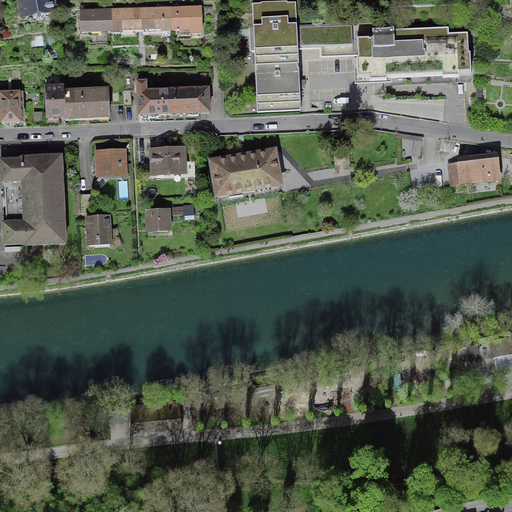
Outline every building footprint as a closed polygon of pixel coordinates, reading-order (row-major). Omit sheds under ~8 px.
[(19,0),(22,16),(33,14),(34,18),(37,20),(42,20),(44,16),(44,13),(54,11),(51,0),(19,0)] [(254,52),(257,113),(301,111),(300,84),(298,51),(321,50),(321,58),(358,57),(357,40),(356,23),(296,26),(295,3),(287,3),(287,2),(261,3),(261,4),(253,5),(254,28),(249,28),(250,53),(254,52)] [(184,8),(171,9),(172,31),(190,31),(190,34),(202,34),(201,8),(188,8),(186,8),(184,8)] [(152,9),(141,10),(142,32),(172,31),(171,9),(158,9),(157,9),(155,9),(152,9)] [(142,32),(141,10),(130,10),(127,10),(125,10),(111,11),(112,33),(142,32)] [(112,33),(111,11),(98,11),(96,11),(94,11),(81,12),(82,33),(111,32),(112,33)] [(357,59),(358,79),(370,79),(370,83),(387,82),(386,79),(414,78),(442,77),(442,79),(459,79),(459,75),(471,74),(470,54),(469,54),(468,35),(455,35),(456,42),(449,42),(448,30),(394,32),(394,31),(372,32),(373,40),(369,40),(369,39),(357,40),(358,57),(358,59),(357,59)] [(154,116),(169,115),(168,91),(146,92),(146,82),(137,82),(139,116),(154,116)] [(64,88),(65,117),(65,119),(83,118),(109,117),(108,103),(124,103),(123,92),(123,91),(123,87),(108,87),(108,92),(64,94),(64,88)] [(65,117),(64,88),(45,90),(45,93),(46,118),(62,117),(65,117)] [(208,89),(168,91),(169,115),(189,114),(209,113),(208,89)] [(124,103),(124,107),(128,106),(132,106),(130,91),(123,92),(124,103)] [(0,94),(0,122),(22,122),(21,108),(21,94),(0,94)] [(127,141),(93,142),(93,150),(127,149),(127,141)] [(161,152),(154,153),(155,173),(183,172),(182,151),(161,152)] [(243,157),(212,163),(217,195),(225,194),(226,194),(228,194),(228,193),(269,186),(269,187),(272,186),(280,185),(274,152),(243,157)] [(348,152),(335,153),(336,170),(342,170),(348,169),(347,162),(349,161),(348,152)] [(97,165),(98,175),(125,173),(124,154),(97,155),(97,165)] [(11,160),(0,161),(1,183),(4,183),(5,199),(5,203),(5,207),(6,223),(3,223),(4,245),(25,245),(25,246),(65,244),(61,156),(21,158),(21,160),(11,160)] [(497,159),(450,165),(452,186),(465,185),(464,184),(495,181),(495,182),(499,181),(499,180),(497,159)] [(84,195),(80,195),(81,214),(89,213),(89,209),(88,195),(84,195)] [(184,207),(185,219),(194,218),(193,206),(188,207),(184,207)] [(149,209),(150,214),(149,214),(149,229),(157,229),(157,232),(168,231),(167,213),(165,213),(165,209),(157,209),(149,209)] [(98,219),(87,219),(89,242),(110,241),(108,218),(98,219)] [(495,354),(511,351),(511,349),(510,341),(510,339),(491,343),(493,355),(495,354)] [(471,348),(473,359),(481,357),(479,347),(471,348)] [(389,375),(392,387),(399,386),(397,373),(389,375)] [(178,400),(128,405),(128,406),(130,419),(132,436),(156,434),(181,431),(178,400)] [(130,419),(128,406),(123,407),(95,410),(96,423),(124,419),(130,419)]
